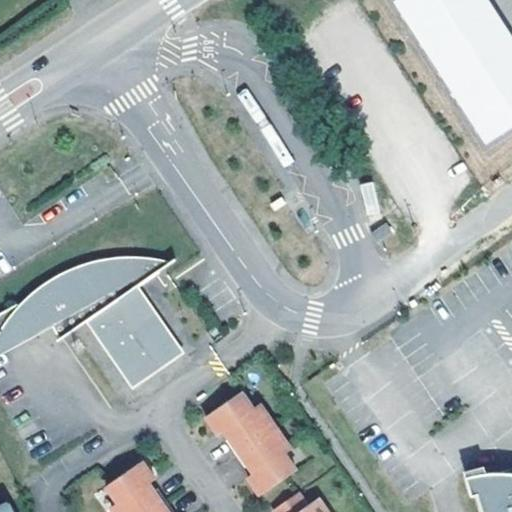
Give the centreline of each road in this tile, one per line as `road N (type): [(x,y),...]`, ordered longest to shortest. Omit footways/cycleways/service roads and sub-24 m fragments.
road 1 (residential): [(102,42),(278,303),(313,315),(367,301)]
road 2 (residential): [(511,203),(367,301)]
road 3 (primary): [(102,42),(0,109)]
